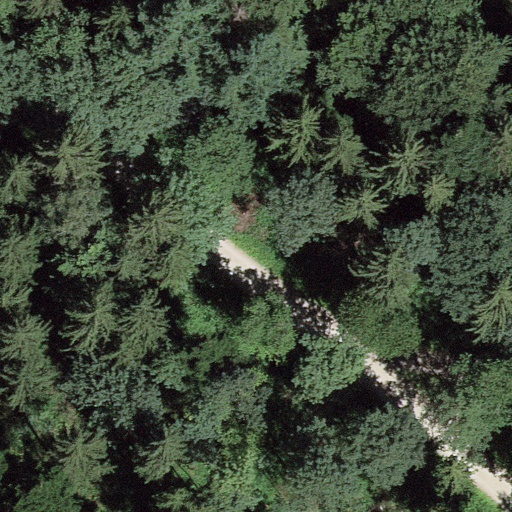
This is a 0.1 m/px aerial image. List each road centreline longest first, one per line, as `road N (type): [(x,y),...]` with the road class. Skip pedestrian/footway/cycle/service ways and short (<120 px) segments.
road 1 (track): [(511,498),(299,329),(0,59)]
road 2 (track): [(511,379),(299,329)]
